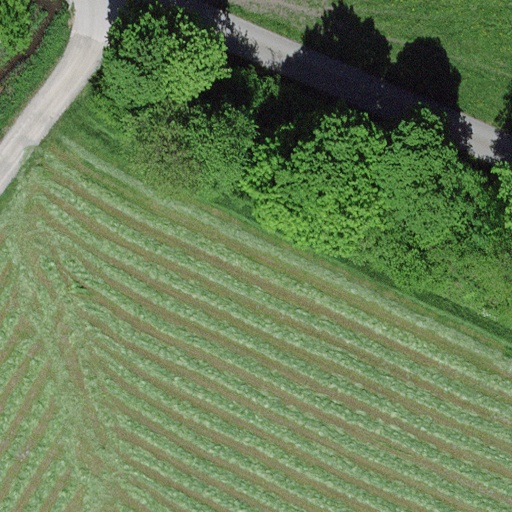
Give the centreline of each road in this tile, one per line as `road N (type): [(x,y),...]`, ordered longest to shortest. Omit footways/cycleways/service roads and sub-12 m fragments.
road 1 (unclassified): [(171,0),(511,147)]
road 2 (track): [(0,183),(122,0)]
